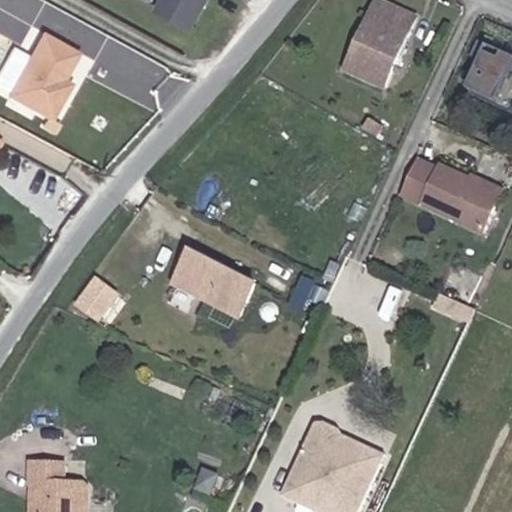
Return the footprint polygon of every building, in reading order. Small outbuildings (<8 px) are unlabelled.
[(164,0),(161,7),(194,23),(204,3),(203,0),(164,0)] [(387,86),(417,18),(378,2),(349,69),(387,86)] [(323,18),(304,53),(325,62),(341,28),(323,18)] [(58,92),(63,83),(77,58),(45,39),(12,98),(53,121),(67,97),(58,92)] [(511,68),(511,50),(495,43),(488,58),(511,68)] [(511,107),(511,68),(488,58),(474,91),(511,107)] [(387,125),(403,133),(425,87),(408,80),(387,125)] [(72,87),(63,83),(58,92),(67,97),(72,87)] [(474,185),(475,182),(443,168),(441,173),(420,164),(404,203),(487,238),(503,197),(474,185)] [(475,182),(474,185),(503,197),(506,192),(477,179),(475,182)] [(254,278),(188,246),(172,279),(238,310),(254,278)] [(474,316),(439,300),(433,312),(456,322),(460,313),(473,319),(474,316)] [(469,328),(473,319),(460,313),(456,322),(469,328)] [(386,461),(343,441),(340,436),(324,428),(319,429),(315,438),(320,437),(336,444),(339,449),(382,469),(386,461)] [(344,511),(361,511),(382,469),(339,449),(336,444),(320,437),(315,438),(291,487),(344,511)] [(72,511),(73,506),(78,506),(82,503),(83,491),(79,487),(59,485),(60,467),(27,465),(25,494),(33,495),(31,511),(72,511)] [(344,511),(291,487),(284,503),(302,511),(344,511)] [(31,511),(33,495),(25,494),(23,511),(31,511)] [(72,511),(81,511),(82,503),(78,506),(73,506),(72,511)]
